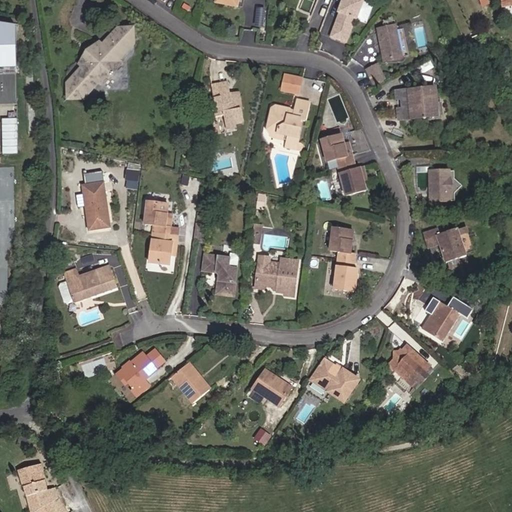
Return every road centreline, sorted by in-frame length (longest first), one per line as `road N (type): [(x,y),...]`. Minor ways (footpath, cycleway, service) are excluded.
road 1 (residential): [(137,0),(209,47),(309,59),(349,84),(377,121),(405,199),(407,247),(383,299),(338,329),(293,337),(179,324),(109,342)]
road 2 (residential): [(29,408),(38,368),(44,193),(31,0)]
